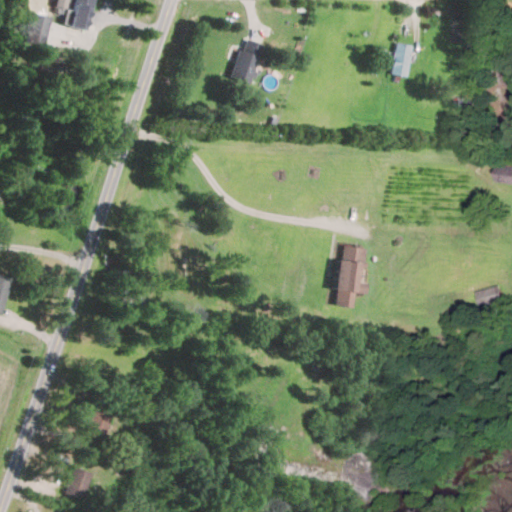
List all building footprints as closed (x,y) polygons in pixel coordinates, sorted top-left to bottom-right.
[(85,28),(91,0),(71,0),(70,8),(63,6),(65,0),(52,0),(52,4),(63,6),(59,23),(85,28)] [(406,74),(408,43),(392,42),(389,73),(406,74)] [(250,82),(256,54),(235,49),(229,77),(250,82)] [(332,304),(351,307),(353,291),(364,293),(365,282),(358,281),(362,246),(339,243),(333,287),(334,287),(332,304)] [(478,290),(482,306),(505,299),(501,284),(478,290)] [(82,434),(101,438),(107,413),(89,408),(82,434)] [(81,497),(87,470),(69,466),(62,493),(81,497)]
